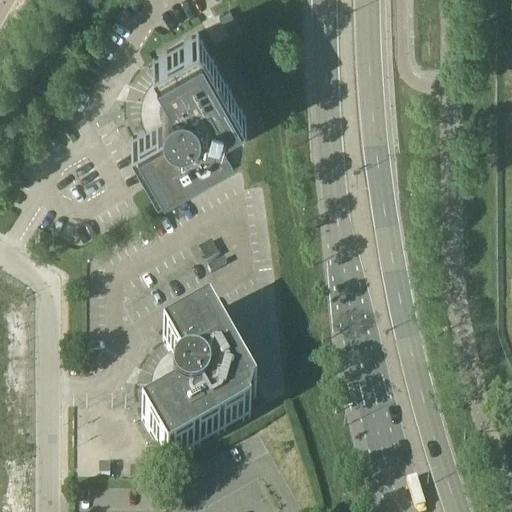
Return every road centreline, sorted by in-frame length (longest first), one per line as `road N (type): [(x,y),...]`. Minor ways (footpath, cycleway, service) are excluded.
road 1 (primary): [(458,511),(380,230),(366,0)]
road 2 (primary): [(310,0),(320,181),(364,417),(394,511)]
road 3 (unclassified): [(39,511),(40,297),(26,269),(0,253)]
road 4 (unknown): [(42,192),(72,213),(101,208),(111,177),(86,147)]
